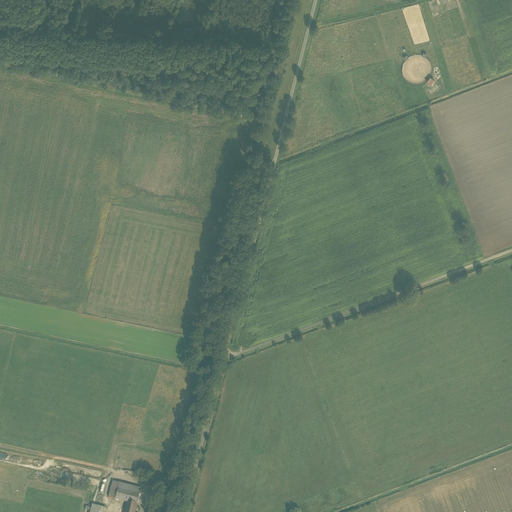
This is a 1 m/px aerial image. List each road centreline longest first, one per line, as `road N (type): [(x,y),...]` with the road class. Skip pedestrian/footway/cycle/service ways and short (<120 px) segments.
road 1 (unclassified): [(183,511),(315,0)]
road 2 (track): [(273,164),(240,156),(249,118),(9,67)]
road 3 (track): [(223,358),(511,249)]
road 4 (track): [(0,444),(139,475),(147,493)]
